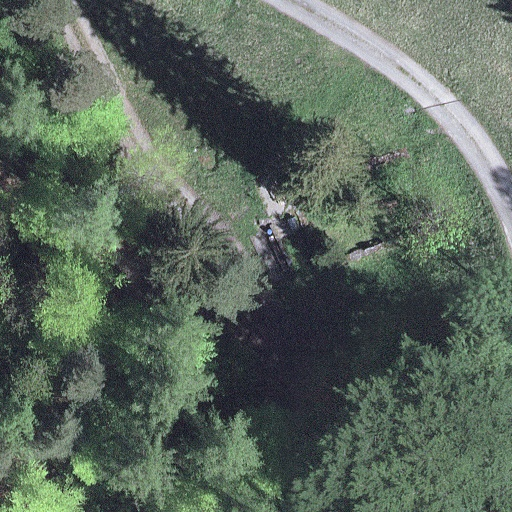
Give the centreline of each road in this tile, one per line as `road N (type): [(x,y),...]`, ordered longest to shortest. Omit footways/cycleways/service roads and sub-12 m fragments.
road 1 (track): [(66,0),(120,119),(157,176),(264,286),(306,362)]
road 2 (track): [(511,221),(439,94),(288,0)]
